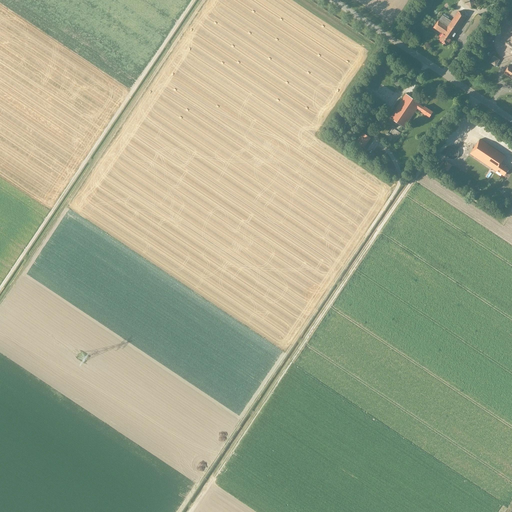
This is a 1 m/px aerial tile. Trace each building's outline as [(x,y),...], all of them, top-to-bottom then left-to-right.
[(466,0),(465,4),(471,8),(476,2),(473,0),(466,0)] [(448,27),(438,20),(433,28),(443,34),(439,40),(447,45),(466,17),(458,12),(452,21),(448,27)] [(448,27),(452,21),(442,15),(438,20),(448,27)] [(476,40),(488,21),(478,15),(466,33),(476,40)] [(490,44),(494,37),(489,34),(485,40),(490,44)] [(511,40),(509,38),(501,50),(511,57),(511,55),(511,40)] [(429,117),(433,112),(424,107),(419,105),(420,104),(406,94),(390,118),(404,127),(417,108),(421,111),(429,117)] [(448,134),(451,136),(456,127),(453,125),(448,134)] [(355,142),(364,148),(371,138),(362,132),(355,142)] [(504,176),(508,169),(500,164),(505,156),(480,139),(470,154),(496,172),(497,171),(504,176)] [(459,154),(459,153),(459,152),(458,151),(458,150),(457,149),(456,148),(455,148),(454,147),(453,147),(452,147),(451,147),(450,148),(449,148),(448,149),(448,150),(447,150),(447,151),(447,152),(447,153),(447,154),(447,155),(447,156),(448,157),(449,158),(450,159),(451,159),(452,159),(453,159),(454,159),(455,159),(456,158),(457,158),(457,157),(458,157),(458,156),(458,155),(459,154)] [(448,172),(452,165),(446,161),(441,168),(448,172)]
